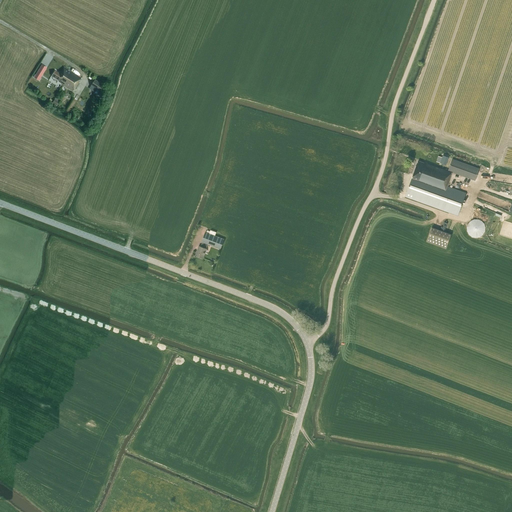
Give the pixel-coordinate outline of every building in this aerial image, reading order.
[(47,68),(42,65),(34,78),(39,81),(47,68)] [(82,78),(71,71),(64,67),(60,73),(56,71),(52,76),(61,81),(60,83),(74,91),(82,78)] [(100,91),(104,85),(95,79),(91,86),(100,91)] [(449,158),(443,156),(440,163),(446,165),(449,158)] [(466,193),(447,186),(452,172),(475,180),(479,169),(452,159),(448,171),(425,162),(425,163),(418,161),(405,196),(458,215),(466,193)] [(478,219),(474,219),(471,221),(468,224),(467,227),(467,231),(469,235),(472,237),(476,238),(480,237),(483,235),(485,232),(485,228),(484,224),(481,221),(478,219)] [(432,227),(431,229),(428,236),(426,242),(446,249),(451,234),(432,227)] [(220,249),(224,239),(205,232),(201,242),(203,242),(201,247),(199,246),(195,255),(203,258),(206,249),(205,248),(206,244),(220,249)]
